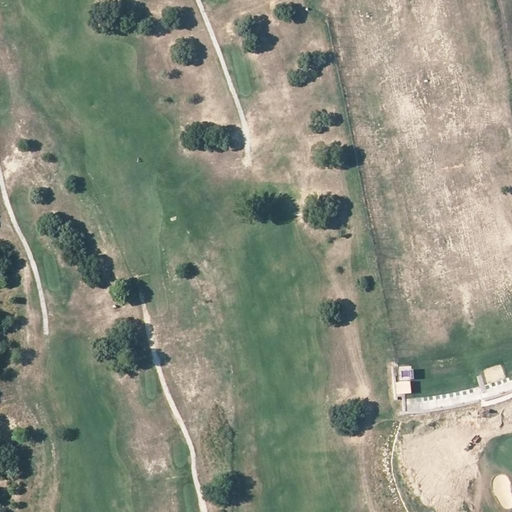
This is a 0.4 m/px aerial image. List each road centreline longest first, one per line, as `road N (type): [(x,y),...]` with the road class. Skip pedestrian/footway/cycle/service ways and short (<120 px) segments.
road 1 (track): [(43,380),(42,305),(0,175)]
road 2 (track): [(147,318),(191,444),(205,511)]
road 3 (track): [(246,159),(245,127),(198,0)]
